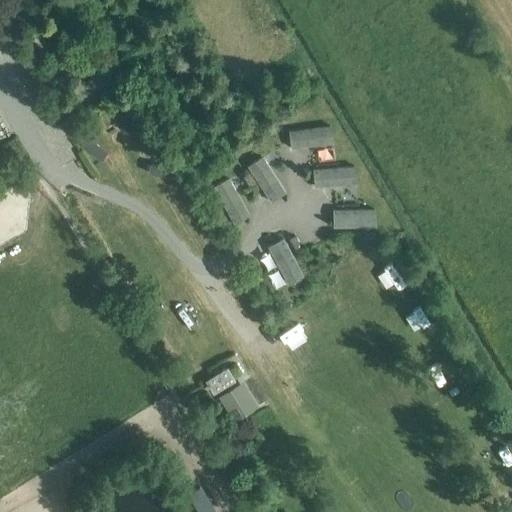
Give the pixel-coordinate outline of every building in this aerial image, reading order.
[(103,68),(112,83),(128,73),(119,58),(103,68)] [(154,123),(162,139),(182,128),(173,113),(154,123)] [(128,123),(106,139),(123,163),(145,148),(128,123)] [(289,134),(291,150),(332,145),(330,129),(289,134)] [(276,152),(294,187),(306,180),(288,145),(276,152)] [(261,159),(247,168),(269,204),(283,195),(261,159)] [(313,172),(314,188),(356,185),(355,169),(313,172)] [(207,173),(198,178),(202,186),(211,181),(207,173)] [(227,180),(213,188),(233,225),(247,217),(227,180)] [(333,212),(333,228),(375,228),(375,212),(333,212)] [(291,231),(309,270),(325,262),(307,223),(291,231)] [(281,240),(267,248),(287,284),(301,277),(281,240)] [(421,284),(436,271),(416,247),(401,260),(421,284)] [(355,296),(368,288),(356,269),(343,278),(355,296)] [(318,293),(306,301),(318,319),(330,311),(318,293)] [(235,380),(260,368),(253,353),(228,365),(235,380)] [(226,370),(203,383),(211,396),(234,383),(226,370)] [(243,384),(219,397),(233,421),(256,407),(243,384)] [(278,442),(292,468),(314,456),(300,430),(278,442)] [(306,487),(317,505),(345,490),(334,471),(306,487)]
